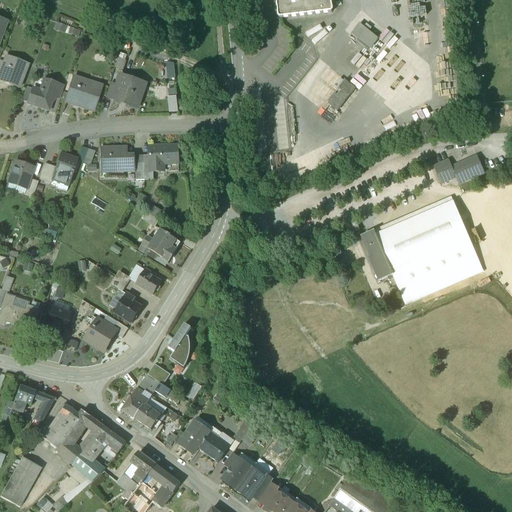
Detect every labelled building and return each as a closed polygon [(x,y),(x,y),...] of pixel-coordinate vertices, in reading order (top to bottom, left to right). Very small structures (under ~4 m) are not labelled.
[(276,0),(277,5),(276,5),(277,8),(278,13),(277,13),(278,17),(280,19),(283,19),(284,18),(288,17),(289,18),(291,18),(292,17),(296,17),(297,17),(299,17),(300,16),(304,16),(305,16),(307,16),(307,15),(312,15),(315,15),(315,14),(320,14),(323,14),(323,13),(328,13),(332,13),(333,11),(333,8),(332,7),(332,3),(332,2),(331,0),(276,0)] [(381,42),(359,24),(351,34),(372,51),(381,42)] [(27,66),(5,57),(2,66),(0,71),(0,79),(9,83),(8,85),(18,88),(23,76),(27,66)] [(174,64),(167,62),(169,79),(175,78),(174,64)] [(139,84),(129,80),(129,79),(120,76),(116,87),(112,100),(137,109),(143,92),(137,90),(139,84)] [(100,93),(85,88),(87,82),(73,78),(65,101),(78,105),(78,107),(93,113),(100,93)] [(347,78),(325,107),(335,116),(359,87),(347,78)] [(57,86),(42,80),(38,90),(40,90),(39,91),(32,89),(32,90),(27,104),(27,105),(48,112),(53,97),(57,86)] [(116,87),(109,85),(105,98),(112,100),(116,87)] [(57,86),(53,97),(59,99),(63,88),(57,86)] [(32,90),(26,88),(22,102),(27,104),(32,90)] [(178,147),(149,148),(149,156),(150,172),(153,172),(164,172),(164,165),(178,164),(178,147)] [(82,164),(87,150),(80,148),(76,160),(77,161),(76,162),(82,164)] [(128,148),(99,149),(100,173),(136,172),(135,156),(128,157),(128,148)] [(88,175),(96,153),(87,150),(82,164),(80,170),(88,175)] [(76,160),(60,155),(55,170),(51,182),(52,182),(68,187),(76,162),(77,161),(76,160)] [(144,156),(135,156),(136,172),(144,172),(144,156)] [(149,156),(144,156),(144,172),(144,180),(154,180),(153,172),(150,172),(149,156)] [(476,158),(451,170),(455,179),(459,187),(484,175),(476,158)] [(24,165),(15,161),(7,184),(25,191),(29,182),(33,169),(24,166),(24,165)] [(447,162),(432,169),(440,186),(455,179),(451,170),(447,162)] [(55,170),(44,166),(39,180),(51,184),(52,182),(51,182),(55,170)] [(29,182),(25,191),(23,195),(33,198),(37,185),(29,182)] [(450,201),(362,241),(371,262),(370,262),(380,285),(394,280),(400,295),(417,287),(422,285),(467,265),(477,261),(450,201)] [(158,221),(147,214),(143,220),(154,228),(158,221)] [(171,237),(161,230),(161,231),(161,232),(154,242),(149,250),(158,256),(168,262),(176,251),(171,248),(176,240),(171,237)] [(147,237),(142,245),(147,249),(149,250),(154,242),(147,237)] [(147,249),(142,245),(138,250),(144,254),(147,249)] [(339,249),(327,254),(331,264),(343,259),(339,249)] [(149,250),(146,255),(155,261),(158,256),(149,250)] [(86,263),(78,263),(79,273),(87,272),(86,263)] [(33,266),(26,264),(24,270),(31,273),(33,266)] [(467,265),(422,285),(427,296),(472,276),(467,265)] [(150,273),(145,270),(136,284),(153,295),(161,282),(149,275),(150,273)] [(131,279),(119,272),(115,278),(127,285),(131,279)] [(7,274),(1,290),(0,294),(0,312),(6,296),(12,276),(7,274)] [(127,285),(115,278),(110,287),(116,291),(117,289),(122,292),(127,285)] [(51,300),(59,305),(63,297),(59,295),(63,288),(53,282),(50,290),(55,293),(51,300)] [(417,287),(400,295),(403,301),(420,293),(417,287)] [(124,297),(126,295),(122,292),(117,289),(116,291),(111,299),(120,305),(123,300),(124,297)] [(134,300),(126,295),(124,297),(123,300),(120,305),(115,313),(132,323),(141,308),(132,303),(134,300)] [(25,312),(11,307),(14,298),(6,296),(0,312),(0,313),(0,324),(4,326),(5,322),(21,328),(22,324),(24,318),(26,312),(25,312)] [(37,310),(27,307),(25,312),(26,312),(24,318),(27,319),(27,320),(33,322),(37,310)] [(70,315),(51,308),(45,325),(58,330),(64,332),(64,331),(70,315)] [(113,329),(99,320),(85,342),(95,348),(96,347),(104,352),(109,345),(108,344),(114,335),(116,331),(113,329)] [(128,329),(117,322),(113,329),(116,331),(114,335),(122,339),(128,329)] [(184,324),(168,349),(174,353),(170,359),(184,369),(187,363),(189,357),(190,351),(190,345),(190,341),(189,337),(187,337),(186,336),(191,329),(184,324)] [(58,330),(52,348),(63,352),(70,333),(64,331),(64,332),(58,330)] [(154,365),(147,375),(155,381),(161,384),(163,386),(170,375),(154,365)] [(147,375),(141,384),(147,388),(149,389),(155,381),(147,375)] [(155,381),(149,389),(155,392),(161,384),(155,381)] [(141,384),(137,390),(143,395),(147,388),(141,384)] [(163,386),(161,384),(155,392),(171,402),(176,395),(163,386)] [(35,393),(20,387),(15,399),(26,403),(30,405),(33,399),(35,393)] [(137,390),(123,412),(135,420),(144,406),(138,402),(143,395),(137,390)] [(54,400),(35,393),(33,399),(42,402),(38,412),(46,415),(54,400)] [(26,403),(15,399),(14,403),(11,409),(22,413),(26,403)] [(151,399),(145,407),(151,411),(153,409),(162,415),(167,408),(151,399)] [(9,416),(11,409),(14,403),(8,400),(3,414),(9,416)] [(62,405),(44,431),(51,436),(55,431),(64,416),(72,422),(77,415),(62,405)] [(144,406),(135,420),(151,431),(154,427),(158,421),(162,415),(153,409),(151,411),(145,407),(144,406)] [(82,411),(63,438),(71,445),(85,424),(86,425),(91,418),(82,411)] [(64,416),(55,431),(62,436),(72,422),(64,416)] [(96,422),(91,418),(86,425),(91,429),(96,422)] [(96,422),(91,429),(94,431),(98,434),(98,435),(104,428),(96,422)] [(185,435),(185,436),(185,437),(179,446),(193,456),(198,449),(197,449),(209,433),(194,423),(185,435)] [(242,433),(245,436),(252,427),(249,424),(242,433)] [(245,436),(242,440),(249,446),(259,432),(252,427),(245,436)] [(104,428),(98,435),(98,434),(94,439),(102,446),(106,441),(115,447),(121,440),(104,428)] [(51,436),(44,431),(39,439),(54,448),(59,441),(51,436)] [(62,436),(55,431),(51,436),(59,441),(62,436)] [(79,451),(70,462),(73,465),(82,454),(94,439),(98,434),(94,431),(79,451)] [(209,433),(197,449),(198,449),(216,462),(229,445),(210,431),(209,433)] [(180,432),(174,442),(179,446),(185,437),(185,436),(185,435),(180,432)] [(177,437),(172,434),(166,444),(171,447),(177,437)] [(63,438),(63,437),(55,449),(70,462),(79,451),(71,445),(63,438)] [(94,439),(82,454),(90,461),(102,446),(94,439)] [(121,440),(115,447),(120,450),(125,444),(121,440)] [(90,461),(82,454),(73,465),(89,478),(98,467),(90,461)] [(155,466),(139,454),(131,463),(132,464),(137,468),(139,471),(135,475),(144,481),(148,475),(155,466)] [(43,468),(22,457),(0,497),(21,508),(43,468)] [(238,459),(222,481),(236,491),(252,469),(238,459)] [(137,468),(132,464),(123,475),(139,487),(144,481),(135,475),(139,471),(137,468)] [(169,476),(155,466),(148,475),(144,481),(139,487),(133,495),(132,495),(128,501),(122,509),(126,511),(145,511),(155,500),(154,499),(162,489),(160,488),(169,476)] [(98,467),(89,478),(93,482),(100,475),(103,472),(98,467)] [(252,469),(236,491),(250,501),(256,492),(258,490),(266,479),(265,478),(252,469)] [(133,495),(139,487),(123,475),(117,483),(127,491),(132,495),(133,495)] [(169,476),(160,488),(162,489),(154,499),(155,500),(163,506),(180,484),(169,476)] [(266,479),(258,490),(263,494),(264,494),(270,484),(273,480),(267,476),(265,478),(266,479)] [(348,477),(333,499),(352,511),(357,511),(362,507),(373,490),(348,477)] [(281,486),(273,480),(270,484),(278,489),(279,488),(281,486)] [(57,511),(89,487),(85,484),(51,508),(44,501),(38,507),(44,511),(57,511)] [(270,484),(264,494),(263,494),(262,496),(270,502),(276,493),(277,493),(279,490),(278,489),(270,484)] [(267,506),(264,511),(266,511),(287,511),(293,504),(296,499),(279,488),(278,489),(279,490),(277,493),(276,493),(270,502),(267,506)] [(386,511),(392,501),(373,490),(362,507),(369,511),(386,511)] [(132,495),(127,491),(123,497),(128,501),(132,495)] [(259,500),(267,506),(270,502),(262,496),(259,500)] [(352,511),(333,499),(328,506),(337,511),(352,511)]
